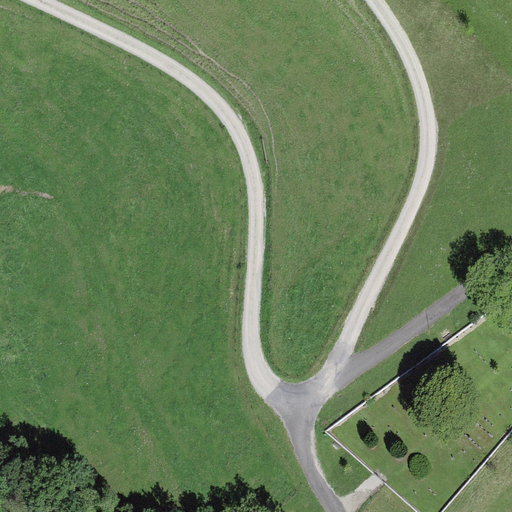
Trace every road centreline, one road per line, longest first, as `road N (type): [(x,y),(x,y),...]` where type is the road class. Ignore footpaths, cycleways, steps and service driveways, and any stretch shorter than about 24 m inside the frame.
road 1 (track): [(34,0),(164,62),(231,120),(250,159),(257,215),(254,365),(299,403)]
road 2 (track): [(299,403),(337,361),(420,193),(431,140),(420,81),(375,0)]
road 3 (track): [(511,257),(299,403)]
